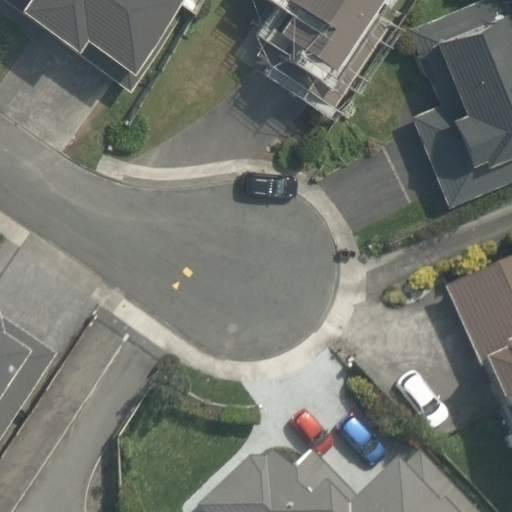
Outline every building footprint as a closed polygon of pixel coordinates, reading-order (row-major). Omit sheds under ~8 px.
[(116,52),(154,77),(202,0),(32,0),(45,8),(35,26),(105,70),(116,52)] [(265,63),(338,112),(413,0),(289,0),(302,9),(265,63)] [(410,114),(442,198),(511,172),(511,0),(482,0),(407,28),(435,105),(410,114)] [(511,260),(446,289),(511,438),(511,260)] [(0,447),(58,352),(0,316),(0,447)] [(362,509),(287,431),(202,511),(480,511),(422,451),(362,509)]
